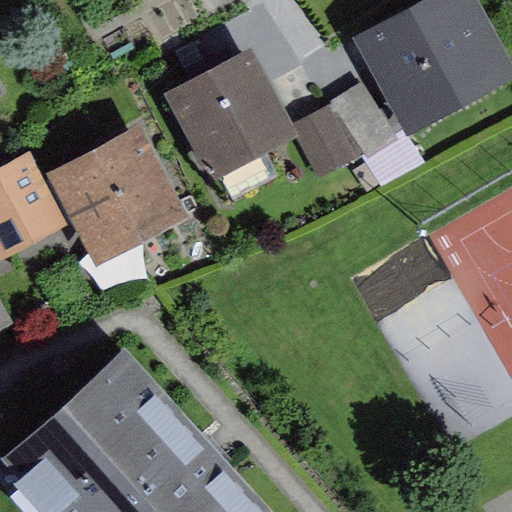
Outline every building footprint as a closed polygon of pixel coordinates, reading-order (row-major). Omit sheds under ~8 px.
[(457,0),(444,0),(375,35),(414,112),(494,71),(457,0)] [(243,43),(169,82),(215,168),(289,129),(243,43)] [(133,143),(67,179),(102,244),(168,208),(133,143)] [(25,166),(0,178),(0,235),(5,245),(53,219),(25,166)] [(0,327),(13,322),(0,291),(0,327)] [(280,511),(125,347),(0,460),(0,463),(45,511),(280,511)]
